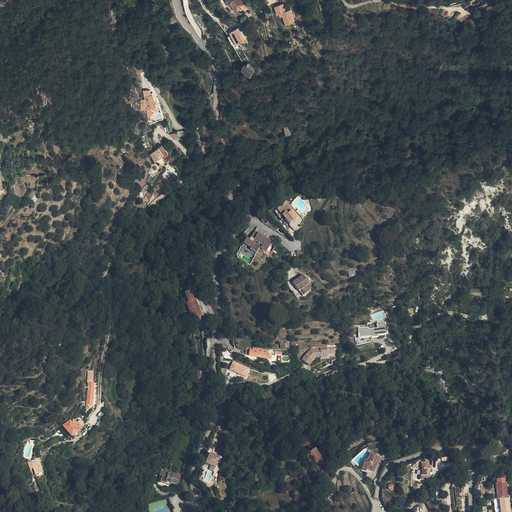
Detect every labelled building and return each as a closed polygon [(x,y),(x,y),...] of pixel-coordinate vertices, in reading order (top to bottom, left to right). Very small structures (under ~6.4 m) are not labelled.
[(233,5),(237,11),(245,5),(245,4),(242,6),(241,5),(245,3),(242,0),(227,0),(231,6),(233,5)] [(294,24),(291,10),(285,11),(283,4),(274,7),(276,16),(281,15),(284,27),(294,24)] [(238,29),(229,34),(236,46),(245,41),(238,29)] [(240,73),(250,78),(255,67),(245,62),(240,73)] [(141,65),(136,68),(138,74),(144,71),(141,65)] [(147,111),(152,110),(157,108),(153,93),(152,94),(151,90),(144,92),(147,111)] [(159,146),(152,152),(159,158),(162,156),(163,157),(167,154),(159,146)] [(159,158),(152,152),(149,156),(155,163),(159,158)] [(170,165),(169,167),(169,168),(167,170),(163,175),(167,179),(172,174),(171,174),(175,168),(172,165),(171,166),(170,165)] [(160,185),(159,183),(154,189),(157,192),(162,187),(160,185)] [(284,219),(282,221),(285,224),(287,222),(294,231),(300,226),(296,220),(297,219),(291,212),(292,211),(285,203),(277,210),(284,219)] [(277,210),(275,212),(282,221),(284,219),(277,210)] [(249,240),(246,239),(244,243),(251,248),(250,250),(256,253),(259,250),(260,247),(266,251),(272,242),(255,231),(250,238),(252,239),(250,241),(249,240)] [(305,295),(312,289),(302,276),(292,283),(299,292),(301,290),(305,295)] [(202,317),(192,291),(185,293),(188,304),(186,304),(193,320),(194,320),(200,318),(202,317)] [(368,326),(358,328),(359,333),(358,333),(358,338),(370,337),(370,336),(372,336),(372,337),(379,336),(379,334),(388,333),(386,322),(377,323),(377,327),(369,328),(368,326)] [(327,352),(332,351),(331,345),(310,349),(301,359),(309,365),(316,357),(328,355),(327,352)] [(257,350),(253,349),(251,356),(267,359),(269,352),(272,352),(272,350),(269,350),(269,351),(257,349),(257,350)] [(232,361),(229,370),(247,376),(250,367),(232,361)] [(203,388),(211,385),(208,373),(200,375),(203,388)] [(237,377),(227,373),(225,379),(235,383),(237,377)] [(72,436),(76,433),(78,432),(81,429),(84,425),(80,420),(76,423),(75,421),(71,423),(70,421),(63,426),(70,437),(72,436)] [(312,459),(316,464),(322,472),(328,467),(314,450),(305,457),(309,462),(312,459)] [(216,467),(221,456),(210,451),(205,462),(216,467)] [(374,465),(378,457),(370,454),(367,462),(365,461),(361,470),(366,472),(367,470),(374,473),(376,466),(374,465)] [(31,461),(33,468),(41,465),(38,458),(31,461)] [(322,472),(316,464),(314,466),(320,473),(322,472)] [(421,476),(420,475),(419,480),(424,481),(425,476),(428,477),(431,473),(430,473),(430,466),(421,465),(421,469),(422,469),(421,476)] [(171,483),(173,475),(168,474),(168,475),(165,475),(166,473),(166,472),(161,471),(158,485),(165,487),(166,483),(170,484),(171,483)] [(180,477),(173,475),(171,483),(170,484),(178,486),(180,477)] [(496,484),(497,500),(508,499),(507,483),(496,484)]
